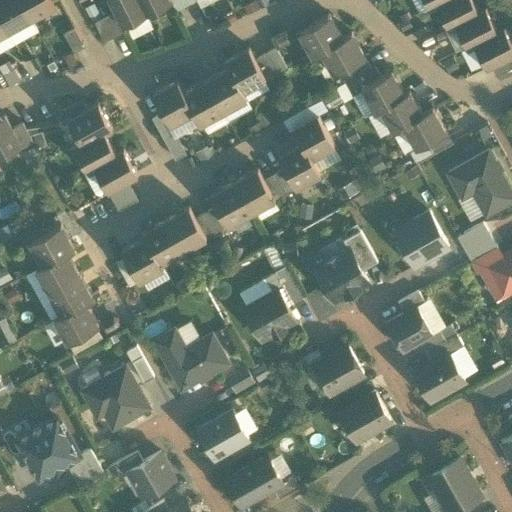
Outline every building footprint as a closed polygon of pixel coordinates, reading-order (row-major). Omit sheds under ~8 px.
[(0,0),(0,15),(8,30),(31,18),(20,0),(0,0)] [(52,0),(20,0),(31,18),(55,5),(52,0)] [(122,25),(147,12),(140,0),(110,0),(115,10),(122,25)] [(140,0),(147,12),(171,0),(140,0)] [(176,10),(187,4),(184,0),(171,0),(176,10)] [(449,27),(456,24),(455,22),(479,10),(479,9),(473,0),(441,0),(437,2),(437,4),(449,27)] [(467,47),(475,43),(474,42),(498,30),(497,29),(486,6),(479,9),(479,10),(455,22),(456,24),(467,47)] [(115,10),(105,15),(114,35),(125,30),(122,25),(115,10)] [(314,55),(322,50),(322,49),(343,37),(343,36),(330,14),(300,30),(314,55)] [(0,34),(8,30),(0,15),(0,34)] [(104,40),(114,35),(105,15),(94,21),(104,40)] [(63,32),(74,51),(84,45),(74,26),(63,32)] [(511,40),(505,26),(497,29),(498,30),(474,42),(475,43),(486,66),(491,64),(511,54),(511,53),(511,40)] [(352,31),(343,36),(343,37),(322,49),(322,50),(335,73),(346,67),(365,56),(352,31)] [(276,46),(265,52),(276,71),(287,65),(276,46)] [(224,60),(228,67),(229,67),(242,90),(243,89),(266,77),(255,58),(249,47),(224,60)] [(266,77),(276,71),(265,52),(255,58),(266,77)] [(491,64),(497,75),(511,67),(511,56),(511,54),(491,64)] [(352,77),(356,75),(371,67),(365,56),(346,67),(352,77)] [(375,65),(371,67),(356,75),(362,86),(381,75),(375,65)] [(247,97),(243,89),(242,90),(229,67),(228,67),(206,80),(223,110),(247,97)] [(376,111),(381,108),(380,107),(405,92),(404,92),(392,69),(381,75),(362,86),(376,111)] [(170,123),(192,111),(194,110),(183,92),(184,92),(178,79),(153,93),(162,111),(170,123)] [(199,123),(223,110),(206,80),(184,92),(183,92),(194,110),(192,111),(199,123)] [(376,111),(362,86),(351,91),(365,116),(368,114),(376,111)] [(393,131),(404,125),(403,123),(423,112),(422,111),(410,89),(404,92),(405,92),(380,107),(381,108),(393,131)] [(63,108),(69,118),(88,108),(82,97),(63,108)] [(287,116),(293,127),(318,113),(324,109),(319,99),(298,110),(287,116)] [(69,118),(81,141),(82,142),(105,129),(105,130),(113,126),(99,101),(88,108),(69,118)] [(433,106),(422,111),(423,112),(403,123),(404,125),(416,147),(427,141),(447,130),(433,106)] [(381,137),(393,131),(381,108),(376,111),(368,114),(381,137)] [(152,116),(163,136),(173,130),(170,123),(162,111),(152,116)] [(170,123),(173,130),(177,136),(199,123),(192,111),(170,123)] [(4,113),(0,115),(0,154),(21,143),(12,127),(4,113)] [(298,135),(302,142),(303,142),(311,156),(312,155),(335,143),(318,113),(293,127),(298,135)] [(21,143),(23,146),(33,140),(23,121),(12,127),(21,143)] [(406,153),(416,147),(404,125),(393,131),(406,153)] [(88,170),(95,166),(94,165),(118,152),(117,151),(105,130),(105,129),(82,142),(81,141),(74,145),(88,170)] [(427,141),(433,152),(453,141),(447,130),(427,141)] [(321,171),(312,155),(311,156),(303,142),(302,142),(279,155),(285,166),(296,185),(321,171)] [(124,147),(117,151),(118,152),(94,165),(95,166),(108,189),(127,178),(138,172),(124,147)] [(511,189),(489,148),(448,171),(459,189),(470,183),(473,189),(486,213),(511,198),(511,189)] [(285,166),(274,172),(285,191),(296,185),(285,166)] [(257,167),(234,180),(251,210),(274,197),(263,178),(257,167)] [(274,197),(285,191),(274,172),(263,178),(274,197)] [(109,190),(113,199),(133,188),(127,178),(108,189),(109,190)] [(227,224),(251,210),(234,180),(210,194),(216,204),(227,224)] [(462,195),(473,189),(470,183),(459,189),(462,195)] [(138,199),(133,188),(113,199),(119,209),(138,199)] [(216,204),(206,210),(217,229),(227,224),(216,204)] [(189,205),(166,218),(183,248),(206,235),(195,216),(189,205)] [(449,244),(429,209),(395,229),(401,240),(397,242),(404,255),(408,252),(414,263),(439,250),(449,244)] [(206,235),(217,229),(206,210),(195,216),(206,235)] [(161,260),(183,248),(166,218),(142,231),(144,236),(145,236),(160,261),(161,260)] [(459,238),(471,259),(497,244),(483,220),(457,234),(459,238)] [(31,240),(44,263),(44,264),(67,250),(68,252),(75,248),(61,223),(31,240)] [(378,259),(360,228),(351,233),(343,238),(348,246),(349,246),(362,268),(378,259)] [(164,265),(161,260),(160,261),(145,236),(144,236),(122,249),(138,279),(164,265)] [(449,244),(439,250),(451,271),(471,259),(459,238),(449,244)] [(471,259),(477,270),(481,268),(481,267),(503,254),(497,244),(471,259)] [(369,280),(362,268),(349,246),(348,246),(315,265),(335,299),(369,280)] [(481,268),(496,295),(511,286),(511,249),(503,254),(481,267),(481,268)] [(37,266),(50,290),(80,273),(68,252),(67,250),(44,264),(44,263),(37,266)] [(275,269),(293,300),(303,294),(286,263),(275,269)] [(50,290),(62,312),(62,313),(86,300),(86,301),(94,297),(80,273),(50,290)] [(244,305),(262,337),(272,331),(274,334),(287,326),(286,324),(296,318),(278,286),(244,305)] [(398,300),(404,311),(417,303),(424,299),(419,289),(398,300)] [(99,324),(86,301),(86,300),(62,313),(62,312),(55,316),(69,341),(99,324)] [(386,321),(402,349),(419,339),(433,331),(417,303),(404,311),(386,321)] [(182,386),(229,359),(212,331),(186,345),(175,325),(154,337),(182,386)] [(419,339),(425,349),(445,337),(440,327),(433,331),(419,339)] [(425,349),(432,361),(450,351),(463,343),(457,331),(425,349)] [(154,374),(137,343),(126,349),(144,380),(154,374)] [(314,364),(329,390),(364,370),(349,344),(314,364)] [(465,377),(461,371),(453,357),(450,351),(432,361),(415,371),(430,397),(465,377)] [(463,351),(453,357),(461,371),(471,365),(463,351)] [(113,425),(150,404),(126,362),(82,387),(93,405),(100,401),(105,410),(113,425)] [(228,375),(236,389),(254,379),(246,365),(228,375)] [(341,411),(355,437),(391,418),(376,391),(341,411)] [(100,401),(93,405),(98,413),(105,410),(100,401)] [(235,411),(247,432),(257,426),(246,405),(235,411)] [(233,407),(198,427),(214,455),(228,447),(249,436),(247,432),(235,411),(233,407)] [(58,410),(13,436),(38,480),(68,462),(83,454),(82,451),(58,410)] [(511,433),(502,440),(511,458),(511,433)] [(249,436),(228,447),(234,457),(255,446),(249,436)] [(83,454),(68,462),(79,481),(103,468),(90,445),(82,451),(83,454)] [(106,466),(112,476),(128,467),(143,459),(137,448),(106,466)] [(128,467),(143,493),(175,475),(160,449),(143,459),(128,467)] [(226,476),(242,504),(273,486),(284,480),(268,452),(226,476)] [(435,488),(448,511),(463,502),(481,492),(460,456),(432,472),(423,477),(431,490),(435,488)] [(273,486),(279,496),(300,485),(294,474),(284,480),(273,486)] [(137,511),(162,511),(170,507),(164,497),(137,511)] [(193,511),(186,499),(170,507),(162,511),(193,511)] [(445,511),(468,511),(463,502),(448,511),(445,511)]
